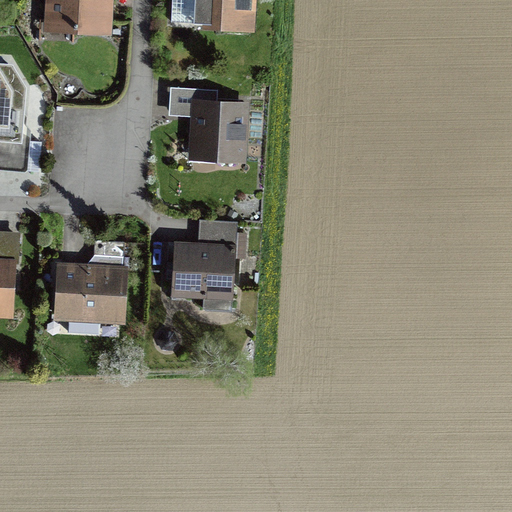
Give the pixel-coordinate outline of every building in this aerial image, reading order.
[(112,0),(44,0),(42,38),(110,41),(112,0)] [(201,30),(251,32),(252,0),(169,0),(168,22),(201,23),(201,30)] [(0,175),(25,178),(29,137),(25,131),(28,88),(0,85),(0,175)] [(190,105),(187,166),(244,169),(248,108),(190,105)] [(233,311),(233,300),(235,247),(236,225),(199,224),(198,245),(173,245),(172,298),(202,299),(201,310),(233,311)] [(0,320),(10,321),(14,269),(18,269),(20,241),(0,240),(0,320)] [(86,272),(56,270),(53,318),(66,326),(124,330),(127,273),(121,267),(123,249),(94,249),(94,263),(86,272)]
